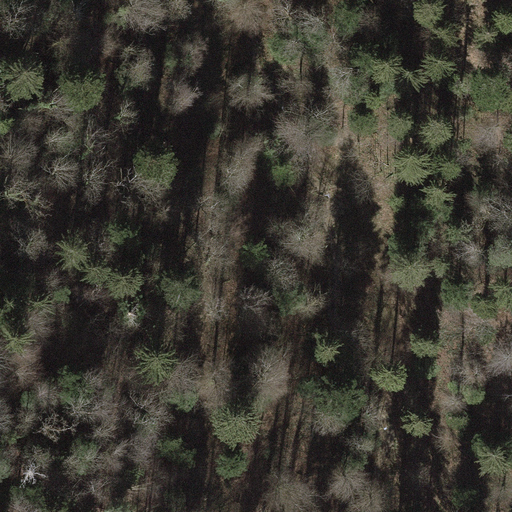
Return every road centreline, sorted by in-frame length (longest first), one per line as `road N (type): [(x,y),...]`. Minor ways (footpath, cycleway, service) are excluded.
road 1 (track): [(428,511),(404,361),(362,197),(334,163),(204,73),(188,0)]
road 2 (track): [(227,511),(198,393),(200,284),(178,213)]
